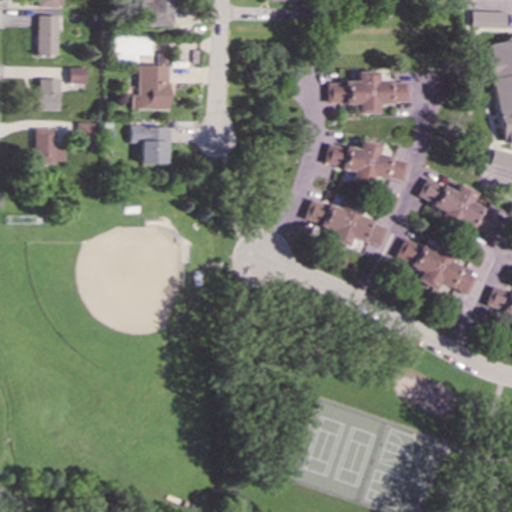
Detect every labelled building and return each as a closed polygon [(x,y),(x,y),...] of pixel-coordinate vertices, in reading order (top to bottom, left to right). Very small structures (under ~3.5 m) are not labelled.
[(171,25),(171,0),(136,0),(136,25),(171,25)] [(504,11),(469,10),(468,26),(503,27),(504,11)] [(54,54),(55,15),(35,15),(34,54),(54,54)] [(147,35),(111,35),(111,60),(134,61),(135,55),(147,55),(147,35)] [(500,146),(511,143),(511,37),(482,43),(500,146)] [(129,108),(165,109),(166,64),(135,64),(135,93),(130,93),(129,108)] [(66,67),(66,83),(83,82),(83,66),(66,67)] [(324,102),(355,103),(355,112),(375,113),(375,102),(405,102),(406,81),(375,80),(375,70),(354,70),(354,81),(325,81),(324,102)] [(56,78),(35,78),(35,109),(56,109),(56,78)] [(92,121),(74,122),(75,140),(92,140),(92,121)] [(138,162),(167,163),(168,126),(127,125),(127,141),(138,141),(138,162)] [(32,162),(63,163),(63,146),(53,146),(53,127),(32,127),(32,162)] [(401,181),(404,159),(376,154),(378,142),(357,139),(356,148),(325,142),(321,163),(351,169),(349,176),(369,180),(370,175),(401,181)] [(511,154),(491,149),(487,164),(511,169),(511,154)] [(414,196),(444,210),(442,215),(485,235),(494,215),(468,203),(474,191),(455,183),(452,190),(423,176),(414,196)] [(302,219),(330,227),(327,240),(346,245),(349,237),(378,245),(384,225),(359,217),(362,206),(340,200),(338,207),(307,198),(302,219)] [(392,256),(419,269),(413,280),(441,294),(446,285),(464,294),(474,275),(447,262),(450,254),(433,245),(430,250),(402,236),(392,256)] [(483,306),(511,315),(508,326),(511,327),(511,291),(489,285),(483,306)] [(309,350),(304,363),(317,368),(322,354),(309,350)]
